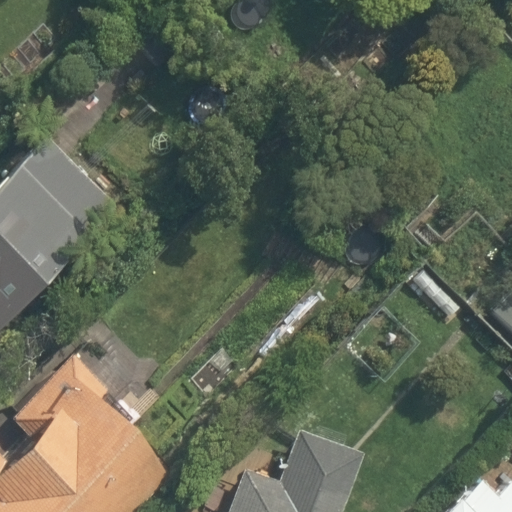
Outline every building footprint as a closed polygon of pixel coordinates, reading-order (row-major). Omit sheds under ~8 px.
[(0,325),(120,204),(40,125),(0,164),(0,325)] [(511,284),(477,321),(511,353),(511,284)] [(106,387),(62,345),(0,411),(0,511),(132,511),(170,472),(93,401),(106,387)] [(511,511),(511,496),(473,461),(426,511),(511,511)] [(326,511),(335,492),(228,465),(211,511),(326,511)]
